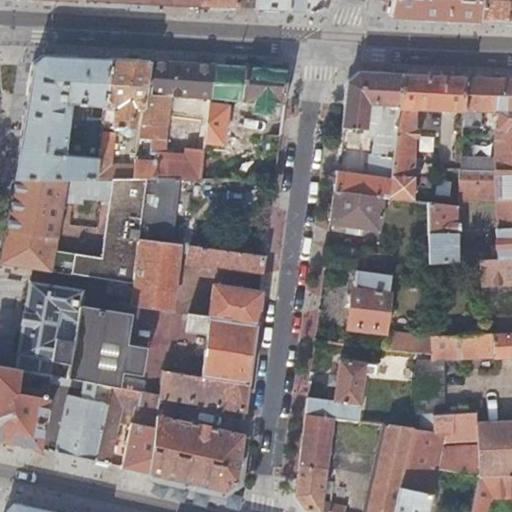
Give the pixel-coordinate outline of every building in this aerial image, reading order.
[(255,0),(254,9),(289,11),(290,0),(255,0)] [(290,0),(289,11),(309,12),(319,6),(321,0),(290,0)] [(393,0),(392,6),(390,15),(479,20),(481,0),(393,0)] [(511,0),(481,0),(479,20),(511,22),(511,0)] [(14,179),(95,179),(97,158),(86,157),(65,154),(72,104),(92,106),(103,107),(108,59),(42,56),(38,59),(33,64),(28,95),(14,179)] [(143,111),(149,61),(108,59),(103,107),(103,108),(113,109),(113,129),(119,130),(120,133),(124,136),(126,137),(130,136),(131,134),(132,132),(133,111),(143,111)] [(143,111),(136,164),(134,179),(146,179),(180,179),(200,179),(205,142),(210,104),(211,98),(214,65),(149,61),(143,111)] [(269,116),(282,117),(284,96),(288,69),(214,65),(211,98),(252,102),(251,113),(269,115),(269,116)] [(336,171),(333,191),(388,199),(390,181),(393,156),(403,75),(358,73),(347,81),(344,105),(341,128),(364,129),(364,135),(374,136),(372,153),(369,153),(367,174),(336,171)] [(463,112),(464,78),(403,75),(393,156),(399,156),(400,150),(414,151),(417,110),(463,112)] [(503,171),(511,171),(511,80),(495,79),(464,78),(463,112),(462,122),(479,123),(480,112),(497,113),(497,140),(495,140),(495,158),(461,156),(460,171),(503,171)] [(210,104),(205,142),(223,144),(227,106),(210,104)] [(86,157),(97,158),(98,150),(103,108),(103,107),(92,106),(86,157)] [(95,179),(134,179),(136,164),(112,164),(113,152),(98,150),(97,158),(95,179)] [(476,253),(476,261),(480,261),(511,259),(511,171),(503,171),(460,171),(459,202),(496,203),(496,228),(498,253),(488,253),(487,253),(476,253)] [(6,230),(0,263),(108,279),(132,282),(138,237),(146,179),(134,179),(95,179),(14,179),(7,224),(6,230)] [(172,241),(180,179),(146,179),(138,237),(172,241)] [(390,181),(388,199),(413,202),(414,185),(390,181)] [(333,191),(329,224),(378,231),(382,206),(427,214),(427,204),(413,202),(388,199),(333,191)] [(427,204),(427,214),(427,263),(448,262),(457,262),(456,207),(427,204)] [(178,252),(180,242),(172,241),(138,237),(132,282),(130,296),(129,304),(171,310),(178,252)] [(262,273),(264,253),(180,242),(178,252),(188,253),(187,262),(262,273)] [(326,246),(324,267),(356,271),(363,272),(364,269),(366,255),(366,253),(326,246)] [(374,257),(366,255),(364,269),(373,270),(374,257)] [(482,285),(511,283),(511,259),(480,261),(482,285)] [(427,263),(427,280),(448,280),(448,262),(427,263)] [(363,272),(356,271),(348,325),(383,330),(390,275),(363,272)] [(106,293),(130,296),(132,282),(108,279),(106,293)] [(17,352),(0,349),(0,365),(38,373),(40,359),(68,363),(66,377),(78,380),(105,385),(108,367),(139,372),(144,348),(142,348),(142,344),(135,343),(135,347),(123,345),(128,320),(102,315),(103,311),(97,310),(96,313),(79,310),(83,285),(70,283),(69,288),(30,282),(23,320),(17,352)] [(248,383),(259,292),(213,285),(209,316),(188,314),(186,332),(207,335),(201,376),(248,383)] [(393,332),(391,350),(406,352),(408,334),(393,332)] [(494,358),(511,357),(511,333),(431,337),(431,355),(431,358),(432,412),(443,412),(442,359),(492,357),(494,358)] [(406,352),(431,355),(431,337),(408,334),(406,352)] [(417,412),(432,412),(431,358),(415,359),(417,412)] [(332,418),(358,421),(364,373),(374,373),(376,364),(339,360),(334,400),(307,398),(305,414),(307,414),(332,418)] [(77,387),(78,380),(66,377),(38,373),(0,365),(0,438),(2,439),(39,448),(50,383),(77,387)] [(244,411),(248,383),(201,376),(162,370),(159,394),(150,473),(169,477),(224,490),(235,480),(241,433),(173,419),(176,400),(244,411)] [(94,460),(112,386),(105,385),(78,380),(77,387),(82,388),(81,397),(68,395),(56,451),(70,455),(94,460)] [(159,394),(112,386),(94,460),(109,464),(122,407),(136,409),(133,423),(131,423),(121,466),(131,469),(150,473),(159,394)] [(478,476),(478,474),(476,424),(476,411),(453,412),(453,435),(446,434),(438,468),(478,476)] [(431,496),(438,468),(446,434),(453,435),(453,412),(443,412),(432,412),(432,430),(413,428),(393,511),(426,511),(430,496),(431,496)] [(320,511),(332,418),(307,414),(300,464),(298,464),(296,479),(295,491),(294,496),(304,508),(320,511)] [(478,474),(511,472),(511,423),(476,424),(478,474)] [(393,511),(413,428),(384,424),(367,511),(393,511)] [(511,511),(511,472),(478,474),(478,476),(470,511),(490,511),(493,498),(511,497),(511,511)] [(490,511),(511,511),(511,497),(493,498),(490,511)] [(55,511),(13,502),(9,507),(5,511),(55,511)] [(329,511),(348,511),(350,507),(332,503),(329,511)]
